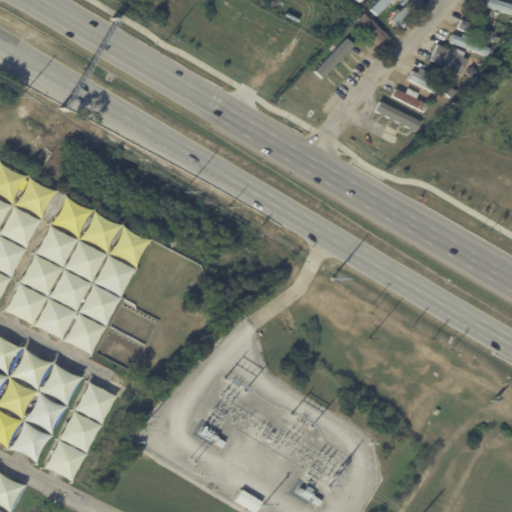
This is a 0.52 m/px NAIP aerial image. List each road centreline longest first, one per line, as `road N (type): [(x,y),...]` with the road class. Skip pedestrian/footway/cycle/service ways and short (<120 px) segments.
road 1 (trunk): [(0,42),(324,233)]
road 2 (trunk): [(300,159),(32,0)]
road 3 (residential): [(300,159),(449,0)]
road 4 (trunk): [(324,233),(511,344)]
road 5 (trunk): [(440,241),(300,159)]
